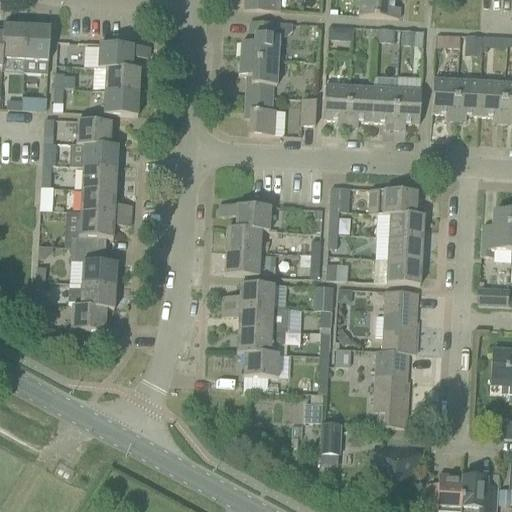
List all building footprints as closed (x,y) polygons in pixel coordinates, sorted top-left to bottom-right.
[(243,0),(243,13),(263,14),(270,15),(284,16),(285,3),(274,2),(273,0),(243,0)] [(392,0),(358,0),(357,20),(398,22),(398,11),(391,11),(392,0)] [(292,34),(292,27),(248,25),(247,46),(240,46),(239,62),(278,64),(279,41),(285,41),(292,34)] [(327,29),(326,43),(338,43),(339,30),(327,29)] [(3,30),(2,63),(23,64),(25,31),(3,30)] [(25,31),(23,64),(23,77),(47,78),(49,32),(25,31)] [(394,33),(377,32),(376,45),(393,46),(394,33)] [(401,35),(401,48),(414,49),(415,36),(401,35)] [(436,38),(436,50),(458,51),(459,39),(444,38),(436,38)] [(481,49),(483,49),(483,40),(464,39),(463,59),(480,60),(481,49)] [(99,48),(98,68),(97,72),(105,72),(105,71),(132,73),(132,72),(132,60),(149,61),(149,50),(99,48)] [(245,100),(271,102),(272,90),(276,90),(278,64),(239,62),(239,79),(246,79),(245,100)] [(23,64),(2,63),(1,71),(1,76),(23,77),(23,64)] [(105,71),(105,72),(105,83),(104,95),(138,96),(139,72),(132,72),(132,73),(105,71)] [(54,92),(62,92),(63,80),(63,78),(55,78),(54,92)] [(73,80),(63,80),(62,92),(72,93),(73,80)] [(457,85),(433,84),(431,117),(444,118),(444,124),(455,124),(457,85)] [(457,85),(455,124),(465,125),(465,119),(479,120),(481,87),(457,85)] [(481,87),(479,120),(491,121),(491,127),(502,128),(504,88),(481,87)] [(511,125),(511,88),(504,88),(502,128),(511,128),(511,125)] [(336,131),(346,131),(348,91),(324,90),(322,123),(336,124),(336,131)] [(357,125),(370,126),(372,93),(348,91),(346,131),(356,132),(357,125)] [(54,92),(53,107),(61,108),(62,92),(54,92)] [(383,133),(394,134),(396,94),(372,93),(370,126),(383,127),(383,133)] [(396,94),(394,134),(404,135),(404,127),(418,128),(420,96),(396,94)] [(104,95),(103,118),(137,120),(138,96),(104,95)] [(248,138),(273,139),(274,116),(271,115),(271,102),(245,100),(244,121),(249,122),(248,138)] [(45,112),(46,102),(37,102),(37,106),(21,105),(21,113),(36,114),(36,112),(45,112)] [(7,104),(7,113),(21,113),(21,105),(7,104)] [(301,104),(301,110),(300,130),(314,130),(315,105),(301,104)] [(54,123),(45,122),(44,137),(53,138),(54,123)] [(84,148),(109,150),(111,126),(77,124),(76,144),(76,148),(84,148)] [(83,170),(116,172),(117,150),(109,150),(84,148),(76,148),(70,148),(69,169),(83,170)] [(42,170),(41,183),(50,184),(51,170),(42,170)] [(116,178),(116,172),(83,170),(81,194),(115,196),(116,178)] [(338,216),(347,217),(348,193),(330,192),(329,216),(338,217),(338,216)] [(81,203),(80,217),(131,220),(132,210),(114,209),(115,196),(81,194),(81,203)] [(369,194),(368,219),(376,219),(389,219),(415,221),(415,220),(416,197),(369,194)] [(268,238),(268,233),(269,213),(219,211),(218,221),(235,222),(234,234),(227,234),(227,236),(260,238),(268,238)] [(482,230),(481,261),(493,261),(494,254),(501,255),(511,256),(511,253),(511,215),(496,214),(495,230),(482,230)] [(71,253),(105,256),(106,244),(113,244),(113,230),(131,231),(131,220),(80,217),(66,216),(63,252),(71,252),(71,253)] [(329,216),(328,239),(337,240),(338,217),(329,216)] [(415,221),(389,219),(388,242),(421,244),(423,220),(415,220),(415,221)] [(227,236),(226,259),(259,260),(260,238),(227,236)] [(327,253),(336,254),(337,240),(328,239),(327,253)] [(388,242),(387,265),(420,267),(421,244),(388,242)] [(310,263),(319,263),(320,245),(311,245),(310,263)] [(104,267),(105,256),(71,253),(70,266),(83,266),(82,288),(114,290),(115,268),(104,267)] [(259,260),(226,259),(225,281),(258,283),(259,260)] [(310,263),(309,283),(318,283),(319,263),(310,263)] [(386,289),(419,291),(420,267),(387,265),(386,289)] [(325,284),(334,285),(334,269),(325,269),(325,284)] [(35,286),(45,287),(45,279),(46,272),(36,271),(35,279),(35,286)] [(45,287),(35,286),(34,309),(43,309),(44,299),(45,287)] [(113,313),(114,290),(82,288),(80,311),(105,312),(113,313)] [(273,312),(274,290),(239,288),(238,300),(221,299),(221,310),(273,312)] [(330,316),(332,292),(314,292),(312,315),(330,316)] [(479,293),(478,310),(508,312),(509,295),(479,293)] [(383,359),(407,360),(415,360),(417,329),(414,329),(416,299),(386,298),(385,320),(375,319),(374,339),(384,340),(383,358),(383,359)] [(80,311),(71,310),(70,334),(103,335),(105,312),(80,311)] [(288,313),(273,312),(221,310),(220,320),(237,321),(236,334),(271,335),(284,336),(287,336),(288,313)] [(318,331),(329,331),(330,317),(319,316),(318,331)] [(34,317),(34,332),(41,332),(42,317),(34,317)] [(33,343),(49,344),(50,333),(41,332),(34,332),(33,343)] [(283,348),(284,336),(271,335),(236,334),(235,357),(243,357),(270,359),(271,347),(283,348)] [(343,336),(337,342),(344,350),(350,345),(343,336)] [(318,359),(328,359),(329,338),(319,337),(319,345),(318,359)] [(351,352),(331,350),(329,367),(348,370),(351,352)] [(511,355),(492,355),(490,389),(503,390),(502,400),(507,405),(511,405),(511,355)] [(270,359),(243,357),(242,380),(276,382),(277,359),(270,359)] [(383,358),(377,358),(373,433),(405,435),(408,388),(405,388),(407,360),(383,359),(383,358)] [(328,359),(318,359),(318,369),(327,369),(328,359)] [(318,369),(316,391),(326,392),(327,369),(318,369)] [(304,407),(303,426),(320,427),(321,408),(309,407),(304,407)] [(511,426),(502,426),(501,443),(511,443),(511,426)] [(340,429),(321,428),(320,458),(338,459),(340,429)] [(406,493),(407,491),(418,474),(406,450),(385,449),(371,472),(382,492),(406,493)] [(341,486),(329,478),(325,483),(338,491),(341,486)] [(461,511),(463,481),(438,480),(437,490),(426,489),(425,509),(424,511),(461,511)] [(496,511),(498,493),(486,492),(487,483),(463,481),(461,511),(496,511)]
